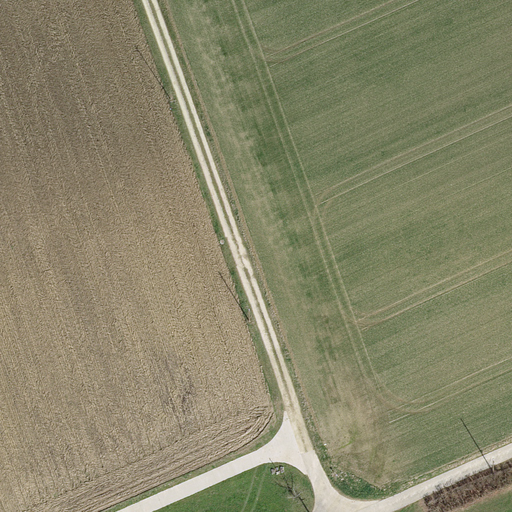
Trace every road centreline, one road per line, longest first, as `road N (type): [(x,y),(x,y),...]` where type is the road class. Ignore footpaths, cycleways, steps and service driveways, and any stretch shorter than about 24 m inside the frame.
road 1 (track): [(325,511),(141,0)]
road 2 (track): [(131,511),(297,435)]
road 3 (track): [(511,451),(375,511)]
